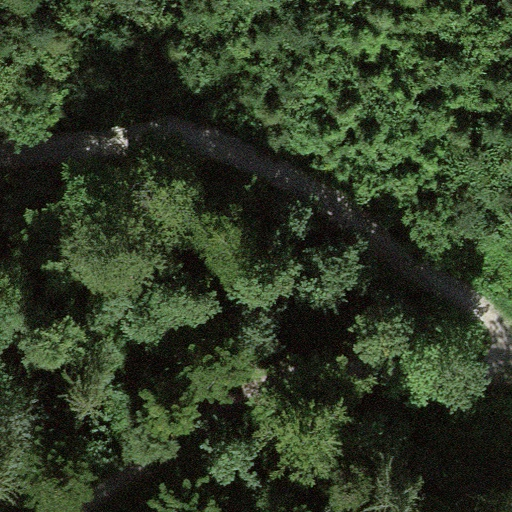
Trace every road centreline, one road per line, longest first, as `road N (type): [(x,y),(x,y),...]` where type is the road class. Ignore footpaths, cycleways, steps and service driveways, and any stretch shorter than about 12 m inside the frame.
road 1 (track): [(0,180),(182,152),(313,189),(511,322)]
road 2 (track): [(87,511),(132,472),(284,373),(511,354)]
